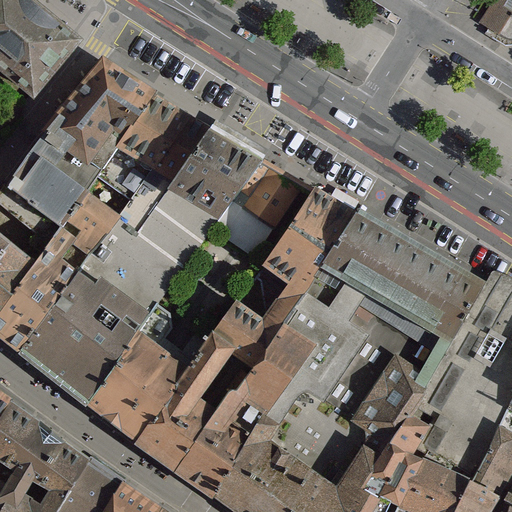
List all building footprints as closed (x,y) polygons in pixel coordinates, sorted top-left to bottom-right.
[(0,0),(0,65),(33,93),(77,40),(21,0),(0,0)] [(511,0),(496,0),(481,24),(488,28),(485,34),(500,43),(503,38),(506,39),(509,40),(511,40),(511,11),(504,7),(508,0),(511,0)] [(98,178),(155,96),(103,62),(29,152),(7,185),(63,226),(86,194),(98,178)] [(130,201),(190,116),(155,96),(98,178),(130,201)] [(190,116),(130,201),(119,218),(137,231),(211,129),(190,116)] [(262,159),(211,129),(137,231),(183,267),(233,199),(262,159)] [(307,185),(262,159),(233,199),(274,228),(307,185)] [(63,226),(7,185),(0,195),(0,198),(39,230),(30,242),(42,253),(63,226)] [(355,213),(314,189),(265,263),(306,290),(355,213)] [(0,309),(0,333),(19,349),(76,271),(119,218),(86,194),(63,226),(42,253),(34,264),(0,309)] [(404,241),(355,213),(306,290),(255,367),(316,399),(404,241)] [(76,271),(19,349),(88,404),(157,304),(183,267),(137,231),(119,218),(76,271)] [(0,237),(0,309),(34,264),(0,237)] [(484,286),(404,241),(316,399),(393,441),(410,414),(484,286)] [(306,290),(265,263),(237,302),(213,337),(233,350),(241,357),(255,367),(306,290)] [(422,459),(471,482),(500,430),(507,409),(511,398),(511,302),(484,286),(410,414),(430,427),(421,442),(430,446),(422,459)] [(88,404),(138,441),(213,337),(202,329),(183,354),(164,338),(171,328),(169,314),(157,304),(88,404)] [(233,350),(213,337),(138,441),(167,461),(176,467),(211,417),(203,410),(194,404),(233,350)] [(246,511),(316,399),(255,367),(242,386),(237,382),(211,417),(176,467),(238,511),(246,511)] [(0,420),(12,402),(0,393),(0,420)] [(348,511),(393,441),(316,399),(246,511),(348,511)] [(55,511),(89,459),(12,402),(0,420),(0,511),(55,511)] [(455,511),(482,511),(489,500),(494,503),(511,468),(511,411),(507,409),(500,430),(471,482),(455,511)] [(393,441),(348,511),(394,511),(422,459),(413,455),(421,442),(430,427),(410,414),(393,441)] [(105,511),(125,483),(89,459),(55,511),(105,511)] [(455,511),(471,482),(422,459),(394,511),(408,511),(411,509),(418,511),(455,511)] [(149,511),(155,503),(125,483),(105,511),(149,511)] [(167,511),(166,511),(155,503),(149,511),(167,511)]
